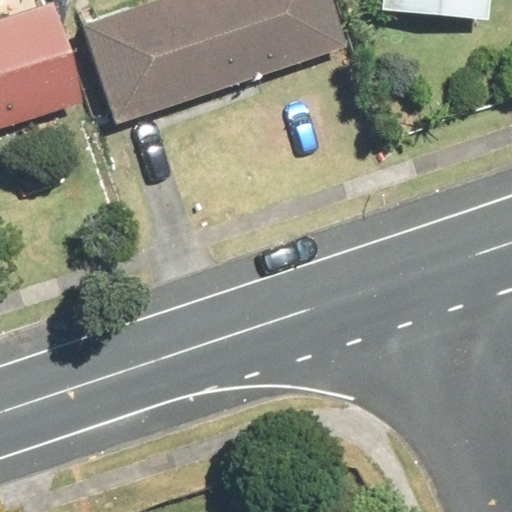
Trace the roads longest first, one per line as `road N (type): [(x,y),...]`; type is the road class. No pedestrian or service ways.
road 1 (tertiary): [(0,409),(415,272)]
road 2 (residential): [(415,272),(510,511)]
